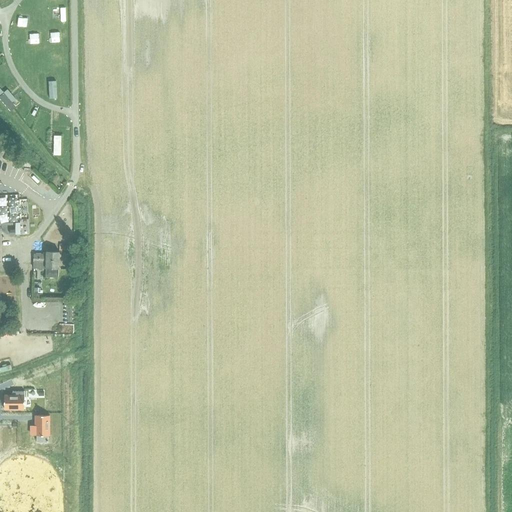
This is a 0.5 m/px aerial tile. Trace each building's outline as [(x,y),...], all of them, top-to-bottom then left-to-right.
[(0,105),(6,114),(14,108),(0,88),(0,105)] [(34,254),(33,268),(46,268),(46,276),(59,277),(59,269),(60,252),(46,251),(46,254),(34,254)] [(35,287),(34,297),(43,298),(43,293),(39,293),(39,288),(35,287)] [(58,303),(51,305),(53,311),(60,310),(58,303)] [(5,395),(5,402),(5,409),(6,409),(16,409),(24,409),(25,409),(25,391),(24,391),(14,391),(13,391),(13,393),(13,395),(5,395)] [(36,426),(32,426),(32,430),(32,434),(36,434),(36,435),(37,435),(45,435),(48,435),(50,435),(50,434),(50,425),(50,416),(50,415),(36,415),(36,416),(36,426)]
